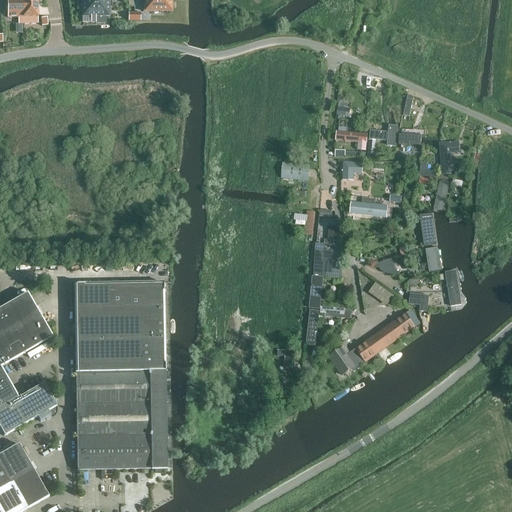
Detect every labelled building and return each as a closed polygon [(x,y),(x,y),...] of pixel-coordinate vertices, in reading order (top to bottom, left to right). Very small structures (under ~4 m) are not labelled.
[(23,18),(23,0),(7,0),(8,19),(18,18),(23,18)] [(23,0),(23,18),(24,24),(38,24),(37,0),(23,0)] [(96,17),(95,0),(81,0),(82,18),(91,18),(96,17)] [(109,0),(95,0),(96,17),(110,17),(109,0)] [(172,0),(144,0),(144,12),(172,12),(172,0)] [(406,99),(403,119),(409,120),(412,100),(406,99)] [(346,116),(347,108),(338,107),(337,114),(346,116)] [(371,131),(370,140),(388,142),(387,142),(387,146),(396,147),(398,127),(389,126),(389,133),(371,131)] [(337,132),(336,141),(358,143),(358,150),(366,151),(368,135),(337,132)] [(399,135),(399,146),(421,146),(421,136),(399,135)] [(371,141),(369,140),(367,156),(374,157),(375,149),(374,149),(375,141),(371,141)] [(460,153),(459,143),(437,144),(437,150),(439,177),(451,176),(449,154),(460,153)] [(308,181),(310,166),(283,163),(281,178),(308,181)] [(344,163),(343,182),(354,183),(354,174),(362,174),(363,164),(344,163)] [(456,172),(455,177),(459,178),(458,179),(462,179),(462,178),(467,179),(469,169),(460,167),(459,173),(456,172)] [(420,169),(419,176),(437,178),(437,175),(431,174),(432,171),(420,169)] [(444,215),(451,185),(441,183),(434,212),(444,215)] [(388,206),(352,204),(351,215),(388,217),(388,206)] [(305,234),(312,235),(314,213),(307,212),(305,234)] [(438,246),(434,216),(420,218),(425,248),(438,246)] [(329,228),(328,240),(340,240),(338,227),(329,228)] [(313,277),(323,278),(326,246),(315,245),(313,277)] [(404,247),(400,248),(401,257),(409,255),(407,249),(405,249),(404,247)] [(437,250),(426,251),(429,272),(440,270),(437,250)] [(333,254),(325,254),(324,277),(341,279),(341,271),(332,271),(333,254)] [(392,264),(391,259),(379,263),(381,268),(392,264)] [(458,273),(446,274),(452,308),(463,306),(458,273)] [(311,312),(320,313),(323,278),(313,277),(311,312)] [(78,471),(168,470),(164,284),(74,285),(78,471)] [(347,307),(348,290),(341,289),(339,307),(347,307)] [(1,309),(13,331),(40,316),(27,294),(1,309)] [(429,296),(410,294),(409,305),(420,306),(419,312),(427,312),(429,296)] [(0,338),(13,331),(1,309),(0,309),(0,338)] [(308,347),(318,349),(320,313),(311,312),(308,347)] [(349,357),(343,349),(330,358),(343,376),(356,367),(355,365),(363,359),(366,363),(416,327),(406,314),(356,350),(357,351),(349,357)] [(13,331),(26,353),(53,338),(40,316),(13,331)] [(0,366),(1,367),(26,353),(13,331),(0,338),(0,366)] [(293,368),(293,351),(285,350),(285,351),(278,351),(278,356),(285,357),(285,368),(293,368)] [(312,357),(305,356),(303,375),(310,375),(312,357)] [(6,378),(0,381),(0,410),(19,399),(17,397),(6,378)] [(19,399),(0,410),(0,428),(4,437),(57,406),(45,384),(19,399),(17,397),(19,399)] [(0,462),(12,484),(34,471),(19,445),(0,455),(0,462)] [(0,490),(12,484),(0,462),(0,490)] [(34,471),(12,484),(27,510),(49,498),(34,471)] [(12,484),(0,490),(0,511),(23,511),(27,510),(12,484)]
